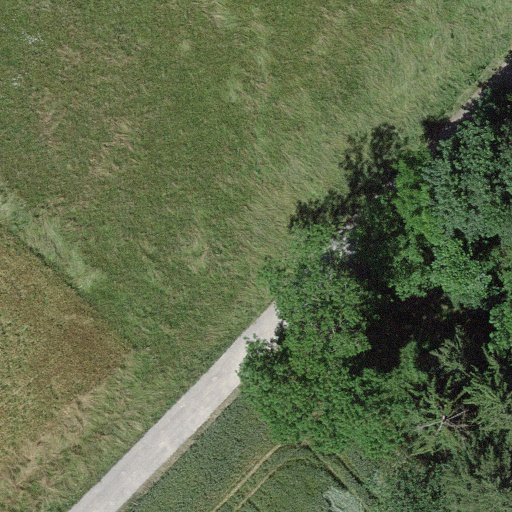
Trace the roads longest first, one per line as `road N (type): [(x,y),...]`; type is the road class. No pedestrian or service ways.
road 1 (track): [(273,329),(511,73)]
road 2 (track): [(273,329),(102,511)]
